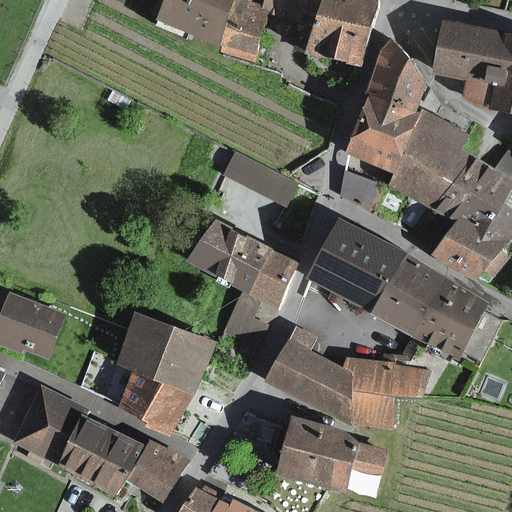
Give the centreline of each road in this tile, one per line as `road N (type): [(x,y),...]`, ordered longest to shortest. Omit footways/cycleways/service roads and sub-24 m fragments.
road 1 (residential): [(174,511),(245,403),(287,315),(326,198)]
road 2 (residential): [(511,305),(326,198)]
road 3 (residential): [(326,198),(382,0)]
road 4 (residential): [(0,132),(58,0)]
